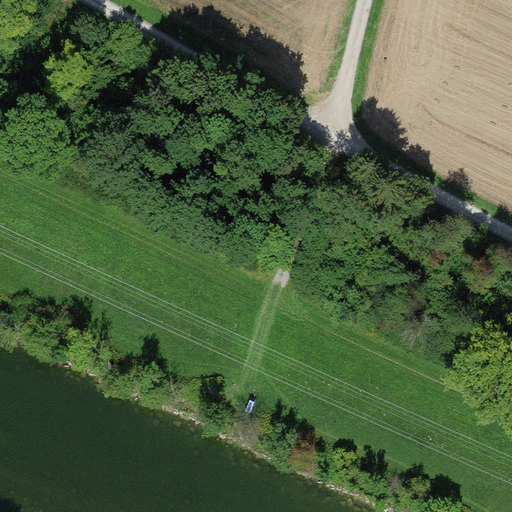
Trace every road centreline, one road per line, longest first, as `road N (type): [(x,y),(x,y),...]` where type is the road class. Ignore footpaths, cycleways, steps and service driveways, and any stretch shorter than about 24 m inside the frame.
road 1 (unknown): [(511,412),(0,171)]
road 2 (track): [(331,138),(88,0)]
road 3 (track): [(331,138),(325,182),(242,380)]
road 4 (track): [(331,138),(511,234)]
road 5 (track): [(366,0),(331,138)]
